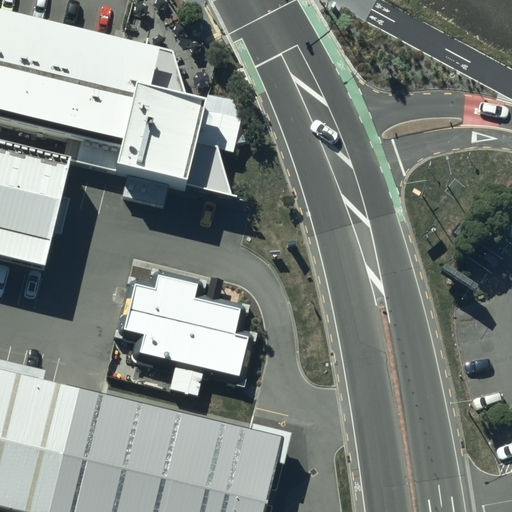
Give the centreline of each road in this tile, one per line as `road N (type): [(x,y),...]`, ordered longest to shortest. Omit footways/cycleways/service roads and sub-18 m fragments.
road 1 (secondary): [(329,147),(406,303),(442,511)]
road 2 (secondary): [(388,511),(329,147)]
road 3 (unclassified): [(511,130),(452,122),(329,147)]
road 4 (secondary): [(259,0),(329,147)]
